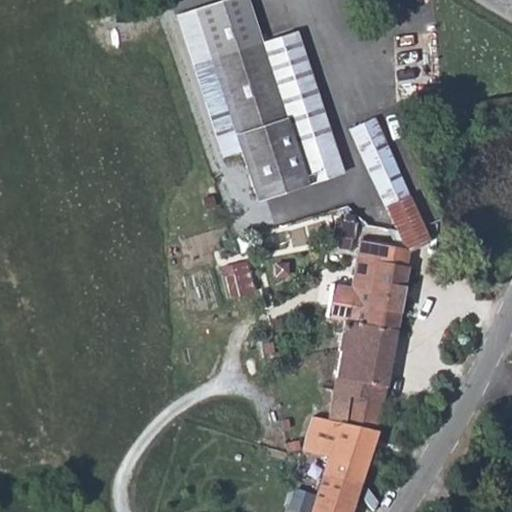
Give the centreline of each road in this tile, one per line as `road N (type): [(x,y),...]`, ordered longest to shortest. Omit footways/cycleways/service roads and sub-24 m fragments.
road 1 (unknown): [(418,0),(421,71),(467,244)]
road 2 (unclassified): [(511,299),(405,511)]
